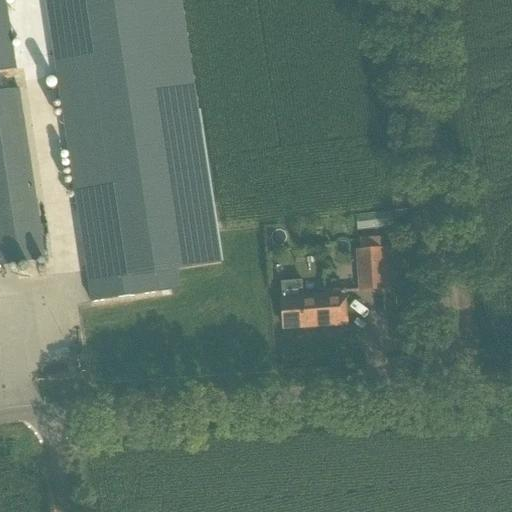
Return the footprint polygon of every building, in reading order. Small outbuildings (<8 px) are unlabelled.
[(4,0),(0,0),(0,72),(16,71),(4,0)] [(181,0),(45,0),(91,304),(158,293),(155,274),(221,264),(181,0)] [(0,269),(0,267),(44,260),(18,89),(0,91),(0,269)] [(391,213),(355,217),(357,232),(393,228),(391,213)] [(360,290),(360,292),(387,290),(384,249),(357,251),(360,289),(360,290)] [(303,298),(282,300),(284,330),(302,329),(346,325),(345,305),(345,294),(344,291),(323,292),(323,297),(320,297),(303,298)]
